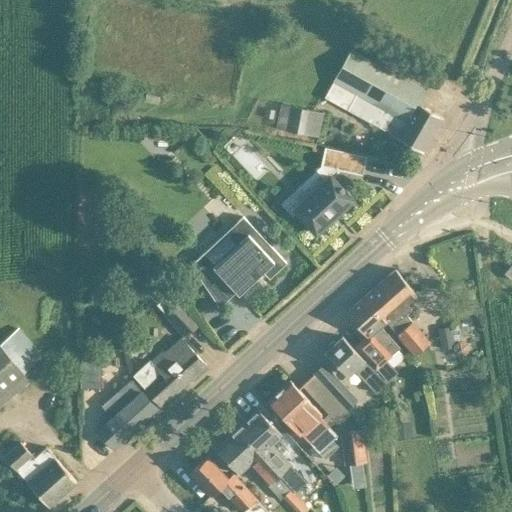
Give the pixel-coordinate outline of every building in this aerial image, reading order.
[(420,104),(427,91),(351,47),(323,98),(348,111),(349,109),(398,136),(397,137),(423,152),(443,117),(420,104)] [(322,112),(280,104),(276,128),(318,136),(322,112)] [(265,109),(263,116),(272,118),(274,111),(265,109)] [(366,156),(325,147),(321,165),(362,174),(366,156)] [(341,184),(340,185),(331,175),(300,203),(291,193),(281,203),(292,215),(296,212),(316,233),(329,220),(330,221),(340,212),(339,211),(353,198),(343,188),(344,187),(341,184)] [(233,240),(238,244),(217,263),(216,263),(214,265),(203,253),(191,264),(219,306),(236,291),(239,294),(242,290),(262,270),(269,278),(286,262),(243,216),(237,222),(227,232),(234,239),(233,240)] [(375,316),(382,323),(385,321),(415,355),(430,341),(405,313),(411,309),(405,303),(416,293),(395,268),(371,290),(386,307),(375,316)] [(379,325),(382,323),(375,316),(386,307),(371,290),(346,312),(367,336),(355,347),(374,368),(386,358),(399,347),(379,325)] [(196,325),(168,293),(156,303),(185,335),(196,325)] [(480,301),(457,304),(459,317),(461,317),(472,316),(482,314),(480,301)] [(23,371),(42,355),(16,326),(0,339),(0,404),(30,380),(23,371)] [(449,326),(438,328),(442,349),(453,346),(449,326)] [(325,351),(339,366),(347,374),(353,369),(375,393),(386,383),(373,369),(374,368),(355,347),(353,348),(342,335),(325,351)] [(155,354),(183,385),(206,365),(180,336),(163,350),(161,349),(155,354)] [(468,351),(467,343),(459,341),(453,346),(454,353),(462,356),(468,351)] [(100,352),(81,352),(81,388),(100,388),(100,352)] [(183,385),(155,354),(133,374),(161,405),(183,385)] [(324,364),(313,373),(346,409),(357,399),(324,364)] [(302,385),(339,424),(350,413),(346,409),(313,373),(302,385)] [(110,418),(97,430),(113,448),(157,409),(130,379),(116,393),(118,395),(104,408),(108,412),(106,414),(110,418)] [(268,400),(282,415),(299,434),(301,433),(319,452),(336,435),(319,417),(322,414),(290,380),(268,400)] [(259,409),(236,430),(295,492),(307,482),(275,448),(271,452),(266,447),(281,433),(259,409)] [(411,420),(395,422),(397,438),(412,437),(411,420)] [(362,428),(339,431),(344,464),(350,463),(362,461),(367,460),(362,428)] [(310,507),(295,492),(236,430),(216,449),(238,473),(248,464),(280,499),(282,496),(296,511),(309,511),(307,510),(310,507)] [(49,506),(76,481),(46,447),(35,457),(20,440),(4,455),(28,483),(49,506)] [(253,511),(262,505),(233,473),(228,478),(221,471),(208,456),(191,472),(204,487),(212,495),(220,487),(243,511),(253,511)]
